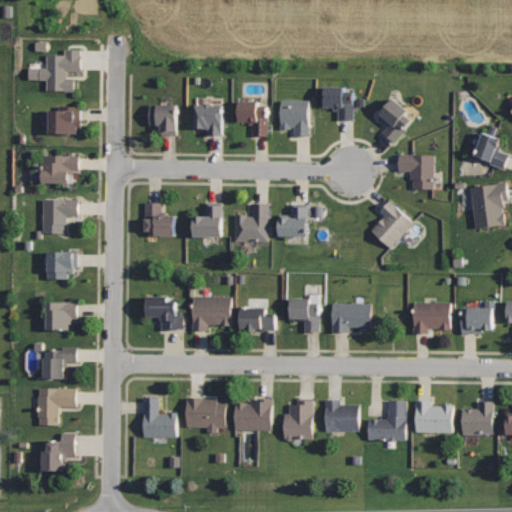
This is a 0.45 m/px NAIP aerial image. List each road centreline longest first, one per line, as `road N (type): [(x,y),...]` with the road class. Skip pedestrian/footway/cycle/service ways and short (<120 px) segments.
road 1 (residential): [(113,364),(511,367)]
road 2 (residential): [(110,511),(116,168)]
road 3 (residential): [(116,168),(353,171)]
road 4 (residential): [(116,168),(118,35)]
